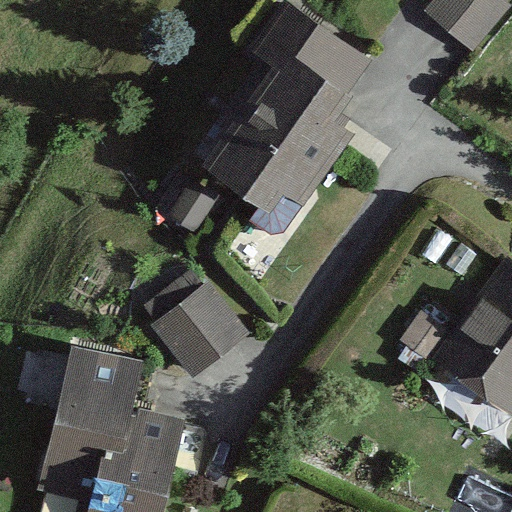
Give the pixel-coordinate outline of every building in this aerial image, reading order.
[(385,57),(288,0),(279,0),(181,166),(284,227),(385,57)] [(511,19),(511,0),(429,0),(413,20),(474,68),(511,19)] [(511,424),(511,256),(509,254),(417,381),(500,440),(511,424)] [(153,320),(199,371),(252,323),(206,272),(153,320)] [(151,511),(188,368),(71,338),(27,511),(151,511)]
